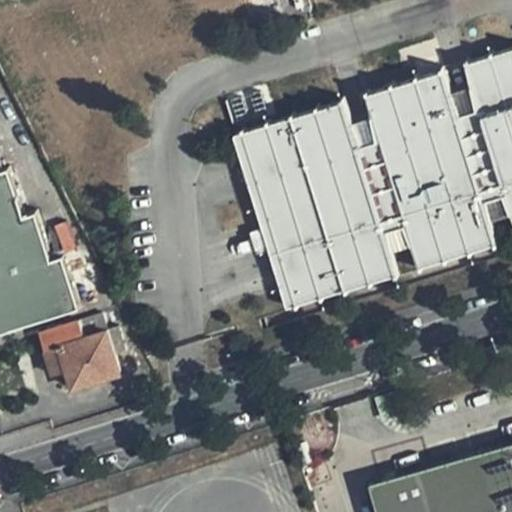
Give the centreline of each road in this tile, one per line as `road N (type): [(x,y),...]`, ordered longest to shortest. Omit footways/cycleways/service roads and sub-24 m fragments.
road 1 (unknown): [(197,409),(164,157),(165,127),(183,87),(198,75),(442,0)]
road 2 (unclassified): [(0,470),(511,312)]
road 3 (unknown): [(0,81),(102,301)]
road 4 (unknown): [(347,363),(370,440),(363,511)]
